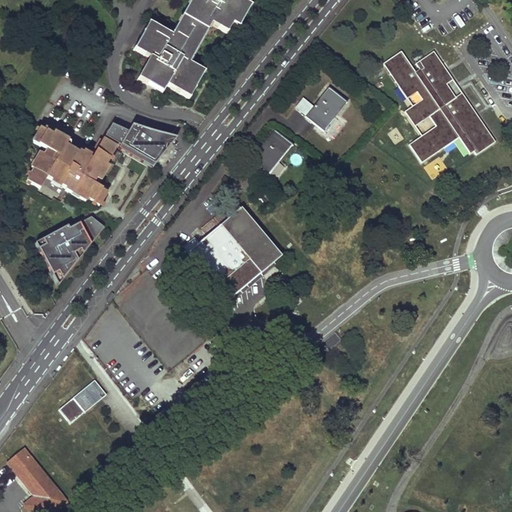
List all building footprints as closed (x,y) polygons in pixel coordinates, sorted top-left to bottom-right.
[(146,30),(133,54),(147,62),(134,84),(159,98),(163,91),(187,105),(203,77),(185,67),(206,28),(225,38),(230,28),(239,32),(251,10),(234,1),(234,0),(194,0),(171,43),(146,30)] [(409,145),(422,163),(459,137),(473,157),(496,142),(463,93),(456,97),(447,84),(453,80),(434,51),(412,66),(402,51),(384,64),(408,99),(417,92),(423,100),(405,111),(416,126),(435,113),(441,123),(409,145)] [(345,104),(327,90),(313,108),(305,118),(323,132),(345,104)] [(294,109),(305,118),(313,108),(302,99),(294,109)] [(115,123),(108,135),(124,145),(122,148),(156,167),(180,137),(135,124),(132,130),(115,123)] [(64,145),(38,130),(30,143),(45,152),(41,157),(40,156),(25,183),(38,190),(45,178),(64,190),(64,191),(70,195),(72,192),(97,207),(105,194),(91,186),(94,180),(95,181),(114,149),(101,141),(88,162),(69,151),(67,153),(61,150),(64,145)] [(292,146),(275,132),(251,161),(268,175),(292,146)] [(249,181),(242,175),(235,183),(241,189),(249,181)] [(231,217),(186,255),(190,261),(225,303),(232,297),(267,268),(281,257),(241,209),(231,217)] [(64,230),(39,244),(42,249),(35,253),(50,280),(56,276),(60,284),(103,231),(89,220),(72,229),(66,233),(64,230)] [(39,244),(32,247),(35,253),(42,249),(39,244)] [(56,276),(50,280),(55,290),(60,284),(56,276)] [(94,382),(72,399),(83,413),(105,396),(94,382)] [(69,425),(83,413),(72,399),(58,410),(69,425)] [(26,506),(31,511),(52,511),(64,503),(22,452),(8,463),(36,497),(26,506)]
